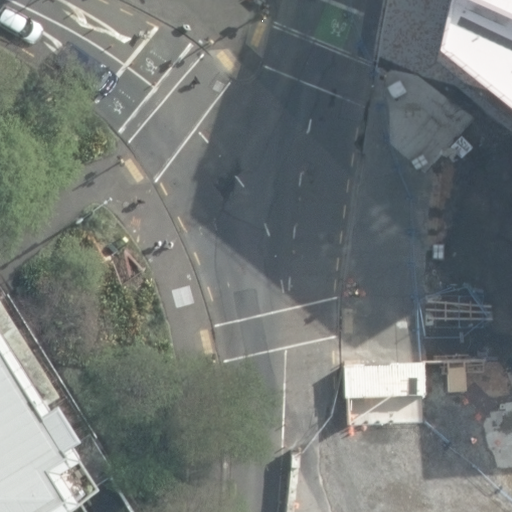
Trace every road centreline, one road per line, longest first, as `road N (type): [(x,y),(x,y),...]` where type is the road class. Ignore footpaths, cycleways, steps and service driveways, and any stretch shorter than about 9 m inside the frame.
road 1 (tertiary): [(13,0),(154,90),(277,223)]
road 2 (secondary): [(277,223),(286,401),(281,511)]
road 3 (secondary): [(325,0),(277,223)]
